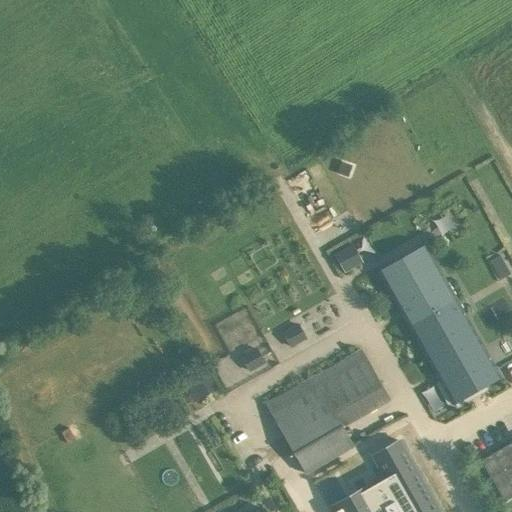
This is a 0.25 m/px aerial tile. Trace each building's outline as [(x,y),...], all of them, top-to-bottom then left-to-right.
[(339,270),(359,263),(352,242),(331,250),(339,270)] [(425,247),(379,273),(409,325),(455,299),(425,247)] [(510,274),(499,255),(490,260),(501,279),(510,274)] [(455,299),(409,325),(454,404),(499,377),(455,299)] [(264,402),(305,475),(354,447),(343,428),(391,401),(360,347),(264,402)] [(188,398),(216,389),(209,370),(182,379),(188,398)] [(369,482),(329,505),(332,511),(441,511),(400,439),(373,454),(386,476),(371,485),(369,482)]
